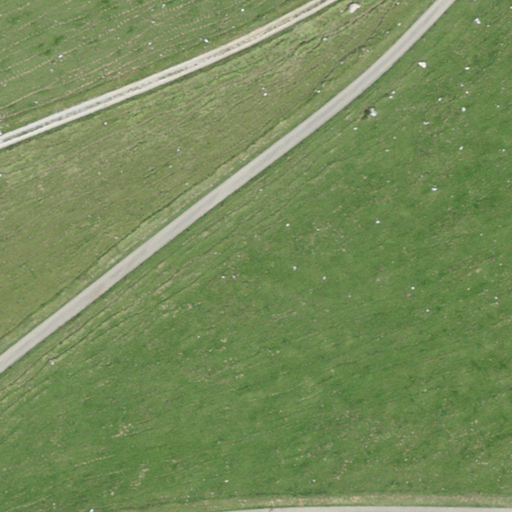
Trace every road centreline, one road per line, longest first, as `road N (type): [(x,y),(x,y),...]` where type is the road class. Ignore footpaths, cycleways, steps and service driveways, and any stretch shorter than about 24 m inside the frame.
road 1 (track): [(0,364),(379,69),(445,0)]
road 2 (track): [(326,0),(208,58),(0,140)]
